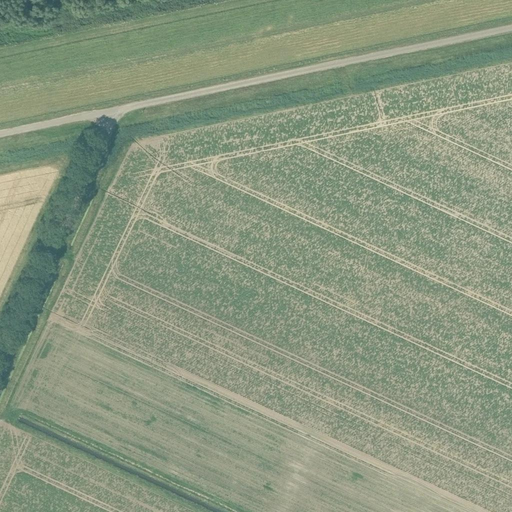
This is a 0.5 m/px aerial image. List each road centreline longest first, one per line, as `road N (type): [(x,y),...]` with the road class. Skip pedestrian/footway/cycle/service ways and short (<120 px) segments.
road 1 (tertiary): [(107,112),(511,27)]
road 2 (unclassified): [(0,365),(105,138),(107,112)]
